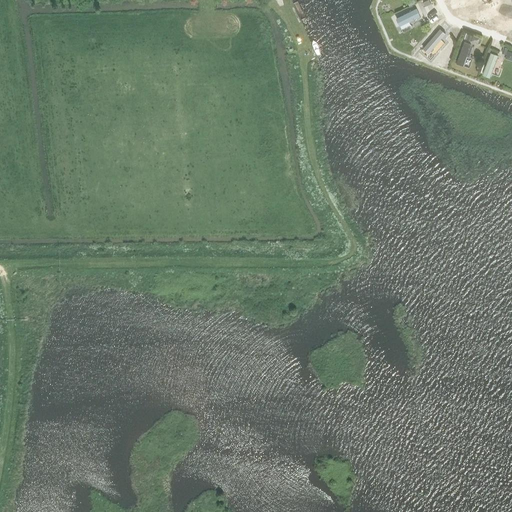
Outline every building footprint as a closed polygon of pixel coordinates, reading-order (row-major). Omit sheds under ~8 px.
[(474,0),(458,0),(453,1),(456,9),(475,4),(474,0)] [(500,6),(476,14),(479,22),(502,13),(500,6)] [(416,9),(396,19),(400,27),(420,17),(416,9)] [(511,26),(501,27),(501,34),(511,33),(511,26)] [(440,29),(420,51),(426,57),(446,34),(440,29)] [(464,42),(456,64),(463,66),(471,45),(464,42)] [(491,53),(482,75),(490,78),(498,56),(491,53)]
